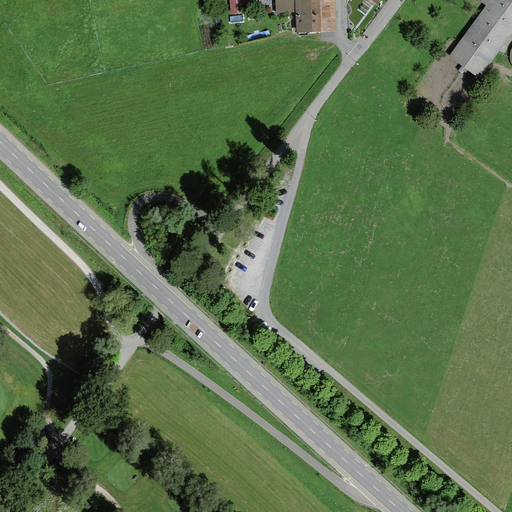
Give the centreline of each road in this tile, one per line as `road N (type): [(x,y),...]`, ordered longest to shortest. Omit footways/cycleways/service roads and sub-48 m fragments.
road 1 (residential): [(396,0),(6,511)]
road 2 (secondary): [(401,511),(0,141)]
road 3 (track): [(494,511),(265,310),(307,116)]
road 4 (track): [(216,511),(89,403)]
road 5 (unknown): [(102,385),(48,355),(0,313)]
